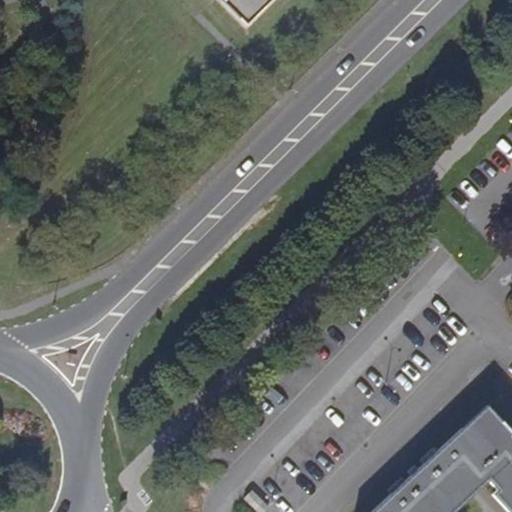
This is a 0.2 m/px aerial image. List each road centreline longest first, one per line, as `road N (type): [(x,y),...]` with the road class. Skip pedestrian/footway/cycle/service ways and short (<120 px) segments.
road 1 (secondary): [(74,457),(106,357),(142,310),(456,0)]
road 2 (secondary): [(407,0),(121,288),(87,314),(0,343)]
road 3 (secondary): [(74,457),(66,418),(45,383),(0,352)]
